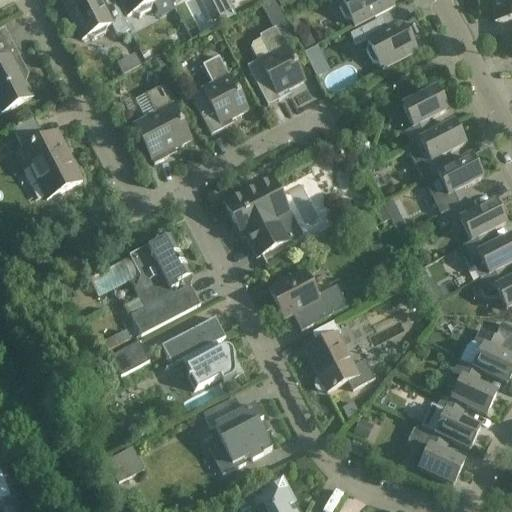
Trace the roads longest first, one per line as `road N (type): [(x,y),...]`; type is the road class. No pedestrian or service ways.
road 1 (residential): [(425,511),(337,485),(315,464),(183,196)]
road 2 (residential): [(183,196),(128,201),(30,10),(33,0)]
road 3 (residential): [(335,117),(183,196)]
